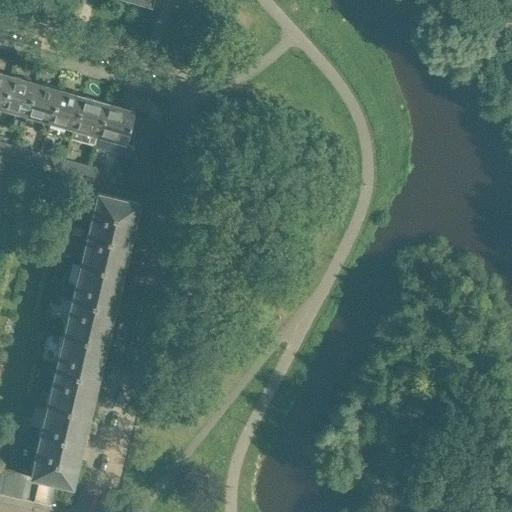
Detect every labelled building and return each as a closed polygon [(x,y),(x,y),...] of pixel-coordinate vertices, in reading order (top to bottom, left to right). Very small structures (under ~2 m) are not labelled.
[(0,72),(0,108),(1,108),(10,75),(0,72)] [(25,115),(34,82),(10,75),(1,108),(15,112),(11,123),(22,126),(25,115)] [(49,122),(58,89),(34,82),(25,115),(48,122),(49,122)] [(70,138),(82,96),(58,89),(49,122),(48,122),(46,131),(70,138)] [(95,144),(106,103),(82,96),(70,138),(95,144)] [(138,136),(142,120),(132,118),(134,111),(106,103),(95,144),(133,155),(135,148),(138,136)] [(162,142),(167,124),(143,118),(142,120),(138,136),(162,142)] [(159,154),(162,142),(138,136),(135,148),(159,154)] [(0,149),(14,153),(17,144),(0,139),(0,149)] [(38,160),(41,151),(17,144),(14,153),(38,160)] [(156,167),(159,154),(135,148),(133,155),(132,161),(156,167)] [(62,166),(65,158),(41,151),(38,160),(62,166)] [(89,165),(65,158),(62,166),(86,173),(89,165)] [(153,179),(156,167),(132,161),(129,173),(153,179)] [(128,176),(89,165),(86,173),(126,184),(128,176)] [(150,191),(153,179),(129,173),(128,176),(126,184),(150,191)] [(129,237),(138,202),(95,192),(87,228),(129,237)] [(121,273),(129,237),(87,228),(79,263),(121,273)] [(112,309),(121,273),(79,263),(70,299),(112,309)] [(104,344),(112,309),(70,299),(62,334),(104,344)] [(104,344),(62,334),(54,370),(95,380),(104,344)] [(87,415),(95,380),(54,370),(45,405),(87,415)] [(78,451),(87,415),(45,405),(37,441),(78,451)] [(37,441),(29,473),(30,474),(29,476),(38,479),(33,501),(48,504),(54,482),(70,486),(75,465),(78,451),(37,441)] [(0,492),(9,495),(15,470),(2,467),(0,476),(0,492)] [(21,498),(26,473),(15,470),(9,495),(21,498)] [(33,501),(38,479),(29,476),(30,474),(29,473),(26,473),(21,498),(33,501)]
